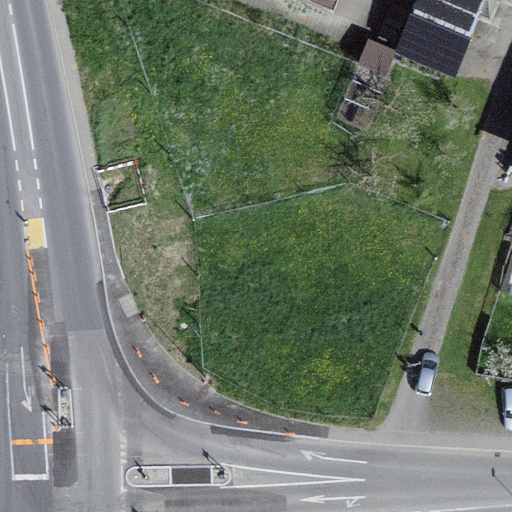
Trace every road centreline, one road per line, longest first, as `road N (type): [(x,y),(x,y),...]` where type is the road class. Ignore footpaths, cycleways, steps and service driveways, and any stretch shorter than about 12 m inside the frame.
road 1 (primary): [(0,13),(28,184),(47,408)]
road 2 (primary): [(392,503),(133,423),(47,408)]
road 3 (primary): [(392,503),(191,499),(149,511)]
road 4 (primary): [(392,503),(511,500)]
